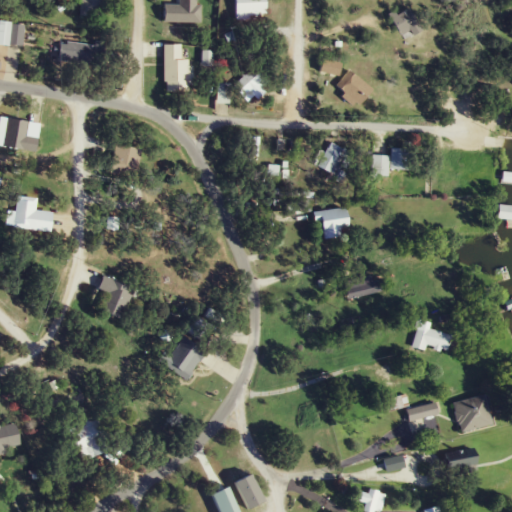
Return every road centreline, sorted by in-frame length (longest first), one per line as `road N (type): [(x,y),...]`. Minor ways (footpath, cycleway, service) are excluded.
road 1 (tertiary): [(79,511),(160,469),(233,384),(247,343),(246,277),(210,190),(152,110),(0,84)]
road 2 (tertiary): [(152,110),(467,128)]
road 3 (residential): [(0,366),(47,331),(67,287),(78,222),(75,98)]
road 4 (residential): [(119,491),(125,511),(275,484),(220,402)]
road 5 (residential): [(293,122),(290,0)]
